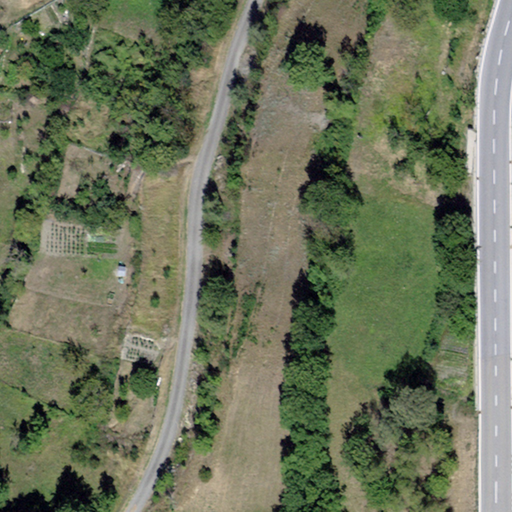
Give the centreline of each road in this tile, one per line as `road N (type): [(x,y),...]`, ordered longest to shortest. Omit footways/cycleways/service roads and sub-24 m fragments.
road 1 (unclassified): [(263,0),(207,171),(182,420),(140,511)]
road 2 (tertiary): [(511,34),(497,107),(499,511)]
